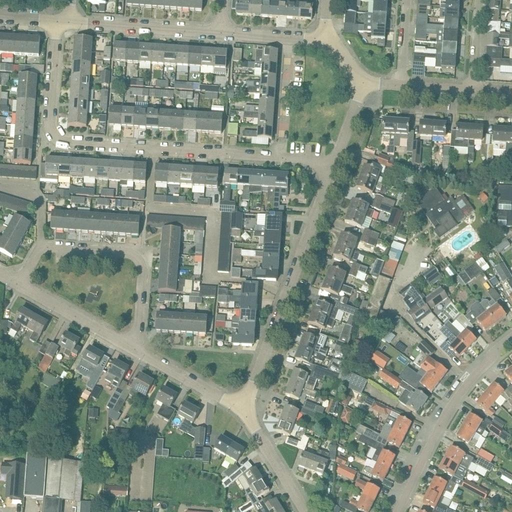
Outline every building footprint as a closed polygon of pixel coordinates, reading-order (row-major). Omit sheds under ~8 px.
[(164,9),(165,0),(152,0),(152,8),(164,9)] [(165,0),(164,9),(177,9),(177,0),(165,0)] [(190,0),(177,0),(177,9),(190,10),(190,0)] [(202,0),(190,0),(190,10),(202,11),(202,0)] [(236,15),(249,16),(250,0),(243,0),(244,1),(237,1),(237,2),(232,1),(232,9),(237,10),(236,15)] [(261,17),(262,2),(256,2),(256,0),(250,0),(249,16),(261,17)] [(300,0),(287,0),(287,4),(286,18),(299,19),(300,0)] [(300,0),(299,19),(311,20),(312,14),(316,15),(316,11),(312,11),(312,6),(305,5),(305,0),(300,0)] [(346,0),(345,0),(345,12),(356,13),(356,7),(356,1),(346,0)] [(489,0),(489,10),(499,11),(500,11),(500,0),(489,0)] [(274,18),(275,3),(262,2),(261,17),(274,18)] [(374,2),(373,14),(387,15),(388,3),(374,2)] [(286,18),(287,4),(275,3),(274,18),(286,18)] [(417,5),(417,17),(428,18),(428,16),(429,16),(430,6),(417,5)] [(440,13),(440,19),(445,19),(458,20),(459,8),(440,6),(440,7),(440,13)] [(489,10),(488,22),(499,22),(499,11),(489,10)] [(356,13),(345,12),(344,24),(355,25),(356,13)] [(387,15),(373,14),(372,26),(386,27),(387,15)] [(458,32),(458,20),(445,19),(444,27),(427,25),(428,18),(417,17),(416,29),(458,32)] [(499,23),(499,22),(488,22),(487,34),(498,35),(499,23)] [(344,24),(344,34),(358,35),(358,25),(355,25),(344,24)] [(372,26),(364,26),(364,32),(372,33),(371,39),(385,40),(386,27),(372,26)] [(437,36),(436,43),(457,44),(458,32),(416,29),(415,39),(426,40),(426,35),(437,36)] [(487,34),(487,47),(498,48),(498,39),(510,40),(509,48),(511,48),(511,36),(510,36),(498,35),(487,34)] [(15,37),(3,36),(1,54),(14,55),(15,37)] [(27,38),(15,37),(14,55),(26,56),(27,38)] [(40,39),(27,38),(26,56),(39,56),(40,39)] [(75,38),(74,51),(92,52),(92,39),(75,38)] [(457,44),(436,43),(437,43),(436,51),(425,50),(425,48),(414,47),(414,54),(456,57),(457,44)] [(113,62),(126,62),(127,45),(114,44),(113,62)] [(138,63),(140,46),(127,45),(126,62),(138,63)] [(152,46),(140,46),(138,63),(151,64),(152,46)] [(151,64),(163,65),(165,47),(152,46),(151,64)] [(177,48),(165,47),(163,65),(176,66),(177,48)] [(486,59),(502,60),(502,48),(498,48),(487,47),(486,59)] [(190,49),(177,48),(176,66),(188,67),(190,49)] [(201,68),(202,50),(190,49),(188,67),(201,68)] [(242,50),(234,49),(233,61),(241,62),(242,50)] [(215,51),(202,50),(201,68),(213,68),(215,51)] [(91,65),(92,52),(74,51),(73,63),(91,65)] [(215,51),(213,68),(226,69),(227,52),(215,51)] [(256,63),(263,64),(277,65),(278,52),(258,51),(258,58),(256,58),(255,63),(256,63)] [(455,69),(456,57),(414,54),(413,63),(413,76),(425,77),(425,64),(426,59),(435,60),(435,68),(455,69)] [(511,60),(502,60),(486,59),(485,68),(500,69),(501,66),(511,67),(511,60)] [(73,63),(72,76),(90,77),(91,65),(73,63)] [(263,64),(262,76),(276,77),(277,65),(263,64)] [(20,75),(19,88),(36,89),(37,77),(20,75)] [(72,76),(71,88),(89,90),(90,77),(72,76)] [(275,90),(276,77),(262,76),(261,83),(246,82),(246,88),(248,88),(275,90)] [(19,88),(18,101),(35,102),(36,89),(19,88)] [(88,102),(89,90),(71,88),(70,101),(88,102)] [(261,95),(260,101),(274,102),(275,90),(248,88),(248,94),(261,95)] [(35,102),(18,101),(17,113),(35,114),(35,102)] [(87,114),(88,102),(70,101),(69,113),(87,114)] [(274,102),(260,101),(260,108),(245,107),(244,113),(273,115),(274,102)] [(121,127),(122,109),(110,108),(109,126),(121,127)] [(159,129),(160,108),(153,108),(153,111),(147,111),(146,129),(159,129)] [(159,129),(171,130),(172,113),(160,112),(161,108),(160,108),(159,129)] [(135,110),(122,109),(121,127),(134,128),(135,110)] [(134,128),(146,129),(147,111),(135,110),(134,128)] [(34,127),(35,114),(17,113),(16,125),(34,127)] [(86,127),(87,114),(69,113),(68,126),(86,127)] [(171,130),(184,131),(185,113),(172,113),(171,130)] [(197,114),(185,113),(184,131),(196,132),(197,114)] [(273,127),(273,115),(244,113),(244,117),(244,119),(259,120),(258,126),(273,127)] [(196,132),(208,133),(210,115),(197,114),(196,132)] [(222,116),(210,115),(208,133),(221,134),(222,116)] [(395,147),(397,121),(384,120),(382,136),(390,137),(389,147),(395,147)] [(409,121),(397,121),(395,147),(400,148),(400,139),(408,140),(409,121)] [(432,138),(433,123),(420,122),(419,137),(432,138)] [(446,124),(433,123),(432,138),(445,139),(446,124)] [(237,137),(238,125),(228,124),(228,137),(237,137)] [(16,125),(15,138),(33,139),(34,127),(16,125)] [(272,140),(273,127),(258,126),(258,132),(243,131),(242,138),(272,140)] [(450,148),(469,149),(470,127),(457,126),(457,136),(456,140),(451,139),(450,148)] [(470,127),(469,149),(468,154),(468,162),(473,163),(473,154),(474,141),(482,142),(482,138),(483,128),(470,127)] [(494,151),(505,152),(506,143),(507,129),(494,128),(493,146),(488,145),(487,156),(487,161),(493,162),(494,151)] [(15,138),(14,150),(32,152),(33,139),(15,138)] [(412,155),(411,165),(411,177),(416,178),(417,165),(420,165),(421,143),(414,142),(414,143),(412,155)] [(448,180),(450,147),(444,146),(441,180),(448,180)] [(31,164),(32,152),(14,150),(13,163),(31,164)] [(389,155),(388,157),(380,154),(376,164),(396,171),(398,165),(393,163),(394,156),(389,155)] [(58,183),(58,177),(59,159),(47,159),(46,164),(41,164),(40,182),(58,183)] [(71,178),(72,160),(59,159),(58,177),(71,178)] [(71,178),(83,179),(84,161),(72,160),(71,178)] [(83,179),(96,180),(97,162),(84,161),(83,179)] [(108,181),(109,163),(97,162),(96,180),(108,181)] [(122,164),(109,163),(108,181),(120,181),(120,186),(122,164)] [(133,182),(134,164),(122,164),(120,186),(127,187),(127,182),(133,182)] [(147,165),(134,164),(133,182),(146,183),(147,165)] [(167,185),(169,167),(156,166),(155,184),(167,185)] [(364,166),(360,177),(376,183),(380,172),(364,166)] [(180,185),(181,168),(169,167),(167,185),(180,185)] [(192,186),(194,169),(181,168),(180,185),(192,186)] [(395,172),(386,168),(384,174),(393,178),(395,172)] [(205,187),(206,169),(194,169),(192,186),(205,187)] [(206,169),(205,187),(218,188),(219,170),(206,169)] [(220,213),(222,213),(233,214),(235,214),(236,203),(230,203),(231,185),(237,186),(238,171),(225,170),(223,203),(220,202),(220,213)] [(249,202),(251,172),(238,171),(237,186),(244,186),(243,201),(249,202)] [(251,172),(249,202),(255,202),(256,187),(262,187),(263,173),(251,172)] [(274,204),(276,174),(263,173),(262,187),(268,188),(267,203),(274,204)] [(274,204),(273,212),(284,213),(284,207),(279,207),(280,196),(287,196),(287,189),(288,175),(276,174),(274,204)] [(376,183),(360,177),(356,188),(372,194),(374,189),(380,191),(382,185),(376,183)] [(511,186),(498,186),(495,234),(505,235),(506,226),(511,226),(511,186)] [(436,188),(416,202),(425,216),(436,230),(442,239),(457,228),(455,225),(456,225),(466,218),(465,217),(474,211),(463,196),(454,202),(451,198),(446,202),(436,188)] [(133,192),(132,199),(144,199),(145,192),(139,191),(139,193),(133,192)] [(483,192),(478,197),(484,203),(488,198),(483,192)] [(376,195),(374,201),(393,209),(396,202),(376,195)] [(10,198),(5,196),(1,208),(7,209),(10,198)] [(7,209),(12,211),(15,199),(10,198),(7,209)] [(12,211),(17,212),(21,201),(15,199),(12,211)] [(353,200),(349,211),(372,220),(374,212),(368,209),(369,206),(353,200)] [(17,212),(22,214),(26,202),(21,201),(17,212)] [(391,215),(393,209),(374,201),(372,208),(391,215)] [(31,204),(26,202),(22,214),(28,216),(31,204)] [(396,229),(402,213),(393,210),(387,225),(396,229)] [(349,211),(345,222),(354,226),(361,228),(365,229),(368,230),(372,220),(349,211)] [(51,230),(63,231),(65,213),(52,212),(51,230)] [(77,214),(65,213),(63,231),(76,232),(77,214)] [(88,233),(90,215),(77,214),(76,232),(88,233)] [(242,214),(235,214),(233,214),(232,219),(232,224),(232,230),(240,231),(242,214)] [(101,234),(102,216),(90,215),(88,233),(101,234)] [(15,216),(9,227),(25,236),(31,225),(15,216)] [(115,217),(102,216),(101,234),(114,235),(115,217)] [(255,226),(254,232),(280,233),(281,220),(280,220),(280,217),(267,216),(266,227),(255,226)] [(127,218),(115,217),(114,235),(126,235),(127,218)] [(140,219),(127,218),(126,235),(139,236),(140,219)] [(9,227),(3,238),(19,247),(25,236),(9,227)] [(163,229),(162,241),(180,243),(181,230),(175,230),(169,229),(163,229)] [(365,229),(363,235),(377,241),(379,235),(365,229)] [(194,244),(196,244),(203,244),(204,232),(198,231),(195,231),(194,244)] [(279,246),(280,233),(254,232),(254,237),(265,238),(265,245),(279,246)] [(396,237),(405,241),(407,236),(398,232),(396,237)] [(341,234),(337,245),(360,254),(354,251),(358,240),(341,234)] [(377,241),(363,235),(360,242),(375,247),(377,241)] [(19,247),(3,238),(0,236),(0,251),(12,258),(19,247)] [(179,255),(180,243),(162,241),(161,254),(179,255)] [(278,259),(279,246),(265,245),(264,253),(242,251),(242,250),(233,249),(233,256),(242,257),(264,259),(278,259)] [(360,254),(337,245),(333,256),(335,257),(334,259),(342,262),(342,260),(350,262),(351,260),(353,261),(357,261),(360,254)] [(392,248),(387,259),(398,262),(398,263),(402,252),(392,248)] [(483,257),(480,252),(473,257),(477,262),(483,257)] [(161,254),(160,266),(178,268),(179,255),(161,254)] [(10,258),(6,256),(2,263),(6,265),(10,258)] [(475,263),(482,273),(490,268),(483,258),(475,263)] [(264,259),(263,271),(277,272),(278,259),(264,259)] [(391,281),(398,262),(387,259),(380,277),(391,281)] [(353,263),(351,269),(365,275),(368,269),(353,263)] [(475,263),(464,271),(471,281),(482,273),(475,263)] [(511,301),(511,277),(503,263),(494,269),(502,283),(506,280),(507,281),(506,281),(511,289),(506,292),(511,301)] [(160,266),(159,279),(177,280),(178,268),(160,266)] [(422,276),(426,281),(430,287),(442,278),(434,267),(432,269),(422,276)] [(326,279),(342,285),(346,274),(330,268),(326,279)] [(240,279),(241,270),(232,269),(231,278),(240,279)] [(365,275),(351,269),(349,276),(364,282),(366,275),(365,275)] [(372,270),(370,276),(377,279),(379,273),(372,270)] [(276,281),(277,272),(263,271),(252,271),(252,280),(266,281),(276,281)] [(471,281),(464,271),(458,276),(465,286),(471,281)] [(465,285),(458,276),(455,278),(463,287),(465,285)] [(391,281),(380,277),(379,277),(364,316),(376,320),(391,281)] [(495,277),(489,281),(493,287),(499,283),(495,277)] [(177,293),(177,280),(159,279),(158,292),(177,293)] [(342,286),(342,285),(326,279),(322,290),(338,296),(340,292),(351,296),(353,290),(342,286)] [(373,284),(368,279),(365,282),(370,287),(373,284)] [(219,290),(218,296),(227,297),(230,297),(256,299),(257,285),(243,284),(243,292),(228,291),(228,290),(219,290)] [(404,299),(403,301),(411,311),(407,314),(414,324),(415,325),(416,325),(431,313),(430,311),(423,302),(412,287),(404,299)] [(423,302),(430,311),(448,298),(441,289),(423,302)] [(242,304),(241,311),(255,312),(256,299),(230,297),(229,303),(242,304)] [(341,297),(338,303),(346,306),(348,299),(341,297)] [(317,302),(312,313),(335,321),(339,310),(336,310),(332,308),(333,308),(325,305),(326,303),(319,300),(318,302),(317,302)] [(484,300),(479,304),(481,306),(496,324),(506,316),(497,304),(497,305),(495,303),(492,300),(489,303),(487,301),(484,300)] [(481,306),(479,304),(478,302),(472,307),(470,308),(470,311),(471,313),(465,317),(462,315),(471,326),(477,321),(479,324),(486,332),(496,324),(481,306)] [(346,306),(338,303),(336,310),(339,310),(344,312),(344,313),(349,314),(351,308),(346,306)] [(28,329),(35,317),(22,310),(11,330),(17,333),(21,325),(28,329)] [(232,318),(232,324),(254,325),(255,312),(241,311),(241,318),(232,318)] [(335,321),(312,313),(308,324),(310,324),(309,327),(317,329),(318,327),(324,330),(326,326),(332,329),(335,321)] [(157,314),(156,332),(168,332),(169,315),(163,314),(157,314)] [(182,316),(169,315),(168,332),(181,333),(182,316)] [(473,327),(471,326),(462,315),(456,321),(466,331),(467,332),(473,327)] [(193,334),(195,316),(182,316),(181,333),(193,334)] [(207,317),(195,316),(193,334),(206,335),(207,317)] [(47,324),(35,317),(28,329),(34,333),(29,340),(36,344),(47,324)] [(448,322),(444,326),(447,329),(468,349),(476,340),(469,333),(467,332),(466,331),(462,335),(457,331),(452,326),(451,325),(448,322)] [(253,338),(254,325),(232,324),(231,329),(240,330),(239,337),(253,338)] [(345,325),(341,336),(349,339),(352,327),(345,325)] [(468,349),(447,329),(444,326),(439,332),(442,334),(434,343),(439,348),(451,360),(456,355),(459,358),(468,349)] [(72,353),(77,356),(81,350),(76,347),(79,341),(66,334),(61,343),(59,346),(67,350),(64,355),(69,358),(72,353)] [(323,349),(328,337),(320,334),(318,340),(304,335),(300,347),(313,352),(325,356),(328,351),(323,349)] [(253,338),(239,337),(233,337),(232,345),(252,347),(253,338)] [(352,340),(350,350),(359,351),(361,341),(352,340)] [(45,356),(52,345),(46,341),(39,353),(45,356)] [(348,345),(338,341),(334,351),(344,355),(348,345)] [(417,348),(429,359),(435,353),(423,341),(417,348)] [(52,345),(45,356),(38,369),(45,373),(52,359),(58,348),(52,345)] [(313,353),(313,352),(300,347),(295,359),(309,364),(311,358),(319,361),(321,355),(313,353)] [(84,359),(83,361),(89,365),(87,370),(93,374),(94,371),(97,366),(99,364),(104,355),(103,355),(91,349),(91,348),(90,348),(86,357),(84,359)] [(389,359),(377,351),(371,360),(384,368),(389,359)] [(435,364),(429,359),(421,369),(422,369),(421,370),(439,383),(447,373),(439,367),(436,364),(435,364)] [(334,379),(341,382),(343,370),(344,363),(334,360),(327,370),(314,365),(312,371),(325,376),(334,379)] [(113,411),(119,398),(127,384),(122,381),(128,369),(115,362),(110,370),(105,380),(111,384),(111,385),(117,389),(115,392),(107,407),(113,411)] [(432,393),(439,383),(421,370),(418,375),(406,366),(398,378),(402,381),(416,391),(420,385),(424,387),(432,393)] [(343,370),(341,382),(341,386),(361,395),(367,382),(343,370)] [(416,391),(402,381),(401,382),(383,370),(378,377),(397,390),(399,387),(404,390),(398,400),(399,402),(416,414),(421,407),(422,408),(428,399),(416,391)] [(325,376),(312,371),(310,377),(308,376),(294,371),(290,383),(313,392),(317,380),(323,382),(325,376)] [(56,392),(61,383),(45,374),(40,383),(56,392)] [(95,374),(88,388),(93,390),(100,377),(95,374)] [(140,375),(135,384),(129,394),(134,397),(138,392),(146,397),(149,392),(153,383),(147,380),(148,377),(142,374),(141,376),(140,375)] [(313,392),(290,383),(285,395),(299,400),(301,394),(314,399),(316,393),(313,392)] [(485,394),(495,402),(501,407),(506,401),(509,399),(504,392),(494,384),(485,394)] [(169,423),(171,420),(176,411),(170,408),(177,396),(163,389),(157,401),(163,404),(157,415),(169,423)] [(85,390),(81,398),(87,401),(91,393),(85,390)] [(490,409),(495,402),(485,394),(476,405),(486,413),(487,413),(491,417),(495,413),(490,409)] [(345,395),(341,404),(347,407),(351,398),(345,395)] [(125,402),(119,398),(113,411),(118,414),(125,402)] [(384,425),(405,436),(411,424),(402,419),(394,415),(395,412),(375,402),(367,398),(364,403),(372,407),(371,409),(386,417),(388,414),(389,415),(384,425)] [(302,408),(316,413),(322,415),(325,409),(318,407),(318,406),(305,401),(302,408)] [(333,401),(329,413),(335,416),(338,407),(337,407),(338,403),(333,401)] [(180,412),(178,416),(185,419),(179,430),(187,434),(187,433),(195,437),(195,438),(194,444),(193,459),(202,460),(203,449),(203,445),(204,440),(205,430),(196,429),(191,427),(199,412),(185,404),(180,412)] [(281,419),(294,424),(299,412),(285,407),(281,419)] [(316,413),(302,408),(300,413),(314,418),(316,413)] [(349,423),(353,412),(344,409),(340,420),(349,423)] [(502,429),(492,422),(492,423),(486,419),(483,423),(482,422),(478,420),(469,415),(463,426),(475,433),(481,436),(486,428),(489,430),(489,431),(499,438),(504,431),(502,430),(502,429)] [(492,422),(502,429),(505,424),(495,417),(492,422)] [(294,425),(294,424),(281,419),(276,431),(290,436),(292,430),(297,433),(300,427),(294,425)] [(405,436),(384,425),(379,435),(383,437),(382,440),(390,444),(399,448),(405,436)] [(360,426),(356,432),(375,442),(378,435),(360,426)] [(475,433),(463,426),(456,437),(465,442),(474,448),(477,442),(481,436),(475,433)] [(358,443),(375,450),(378,443),(375,442),(356,432),(356,433),(362,436),(358,443)] [(302,436),(300,443),(298,449),(304,451),(309,438),(302,436)] [(214,449),(225,456),(233,444),(222,437),(217,446),(214,449)] [(298,449),(300,443),(287,438),(285,444),(298,449)] [(315,458),(310,471),(323,476),(326,466),(329,458),(329,461),(335,461),(336,447),(336,442),(331,442),(331,447),(330,447),(329,455),(318,451),(315,458)] [(233,444),(225,456),(237,463),(239,459),(244,450),(233,444)] [(451,447),(445,458),(468,470),(473,460),(464,455),(465,455),(451,447)] [(371,460),(389,469),(395,457),(377,449),(371,460)] [(479,458),(490,464),(494,457),(481,449),(477,456),(479,458)] [(87,454),(86,464),(101,466),(102,456),(87,454)] [(310,471),(315,458),(303,454),(302,457),(298,467),(310,471)] [(27,455),(25,487),(24,497),(44,499),(47,456),(27,455)] [(338,456),(335,462),(345,467),(348,460),(338,456)] [(462,481),(468,470),(445,458),(439,470),(453,477),(450,481),(459,486),(463,488),(474,494),(485,500),(486,498),(480,495),(483,490),(478,487),(464,480),(464,482),(462,481)] [(494,466),(490,464),(479,458),(475,465),(489,473),(494,466)] [(61,511),(62,501),(74,503),(80,503),(84,463),(48,460),(45,500),(44,500),(43,511),(61,511)] [(389,469),(371,460),(368,468),(366,468),(364,471),(365,473),(383,481),(389,469)] [(3,464),(2,474),(8,475),(12,475),(10,499),(22,500),(25,466),(3,464)] [(226,476),(228,478),(239,469),(235,464),(224,473),(226,476)] [(353,481),(357,473),(340,466),(337,473),(353,481)] [(239,469),(228,478),(232,483),(243,474),(239,469)] [(243,477),(250,488),(262,480),(256,469),(243,477)] [(225,489),(232,483),(228,478),(226,476),(221,481),(225,489)] [(435,478),(429,491),(444,498),(451,502),(454,496),(459,486),(450,481),(449,481),(447,484),(435,478)] [(262,480),(250,488),(245,491),(247,496),(253,492),(257,499),(269,491),(262,480)] [(365,492),(362,497),(374,502),(379,490),(370,486),(358,480),(355,487),(365,492)] [(432,511),(452,511),(448,510),(451,502),(444,498),(429,491),(423,503),(434,509),(432,511)] [(362,511),(368,511),(374,502),(362,497),(359,504),(352,500),(349,505),(358,510),(362,511)] [(256,511),(280,511),(283,511),(276,500),(271,503),(268,498),(254,507),(256,511)] [(246,511),(247,511),(248,511),(253,507),(250,502),(238,509),(239,511),(246,511)] [(80,511),(90,511),(91,503),(89,503),(82,503),(81,503),(80,511)]
